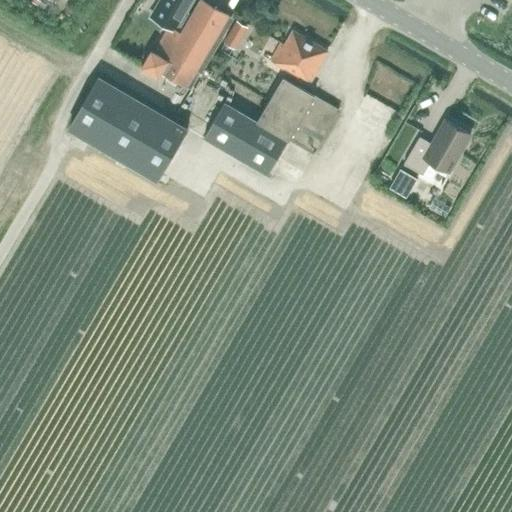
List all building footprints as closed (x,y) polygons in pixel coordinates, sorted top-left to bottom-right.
[(170,25),(155,51),(151,49),(142,64),(158,74),(160,70),(192,88),(201,72),(199,70),(231,14),(206,0),(199,0),(192,14),(181,32),(170,25)] [(160,0),(154,11),(172,21),(170,25),(181,32),(192,14),(188,11),(194,0),(160,0)] [(115,32),(122,16),(112,12),(105,28),(115,32)] [(236,49),(249,27),(237,20),(224,42),(236,49)] [(300,76),(311,82),(328,51),(294,30),(285,45),(281,42),(271,60),(299,78),(300,76)] [(257,121),(225,101),(205,138),(268,175),(289,139),(314,154),(340,109),(284,76),(257,121)] [(189,128),(175,119),(101,77),(70,130),(158,181),(189,128)] [(405,163),(423,174),(431,160),(450,171),(471,134),(446,119),(432,143),(420,136),(405,163)] [(407,195),(416,178),(401,169),(391,186),(407,195)]
